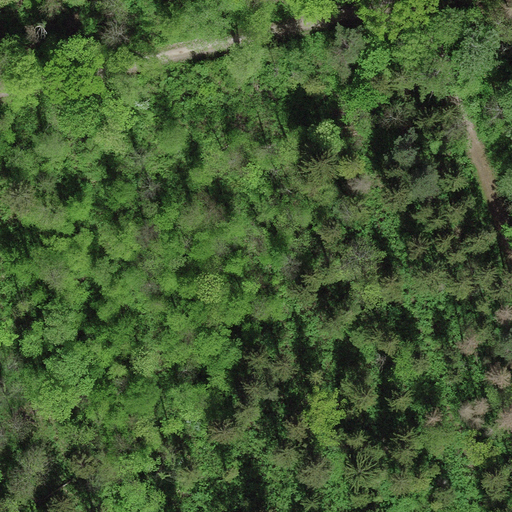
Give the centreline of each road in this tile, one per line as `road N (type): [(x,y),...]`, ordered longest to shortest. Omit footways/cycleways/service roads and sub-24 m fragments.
road 1 (track): [(0,88),(239,41),(389,0)]
road 2 (track): [(511,242),(417,0)]
